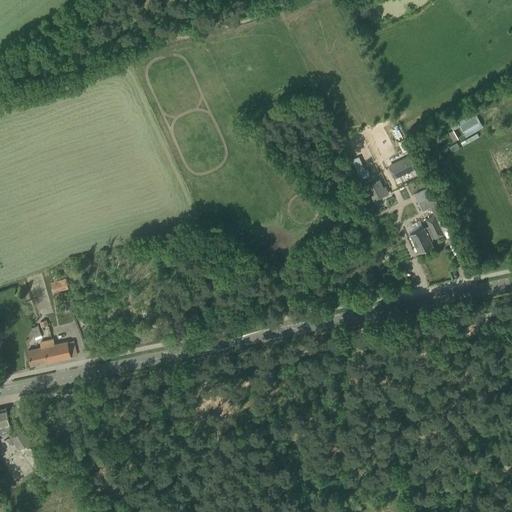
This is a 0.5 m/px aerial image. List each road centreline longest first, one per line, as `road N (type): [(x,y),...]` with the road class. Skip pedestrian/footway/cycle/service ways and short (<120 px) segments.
road 1 (tertiary): [(0,392),(511,283)]
road 2 (track): [(0,80),(284,0)]
road 3 (track): [(0,368),(11,399),(94,511)]
